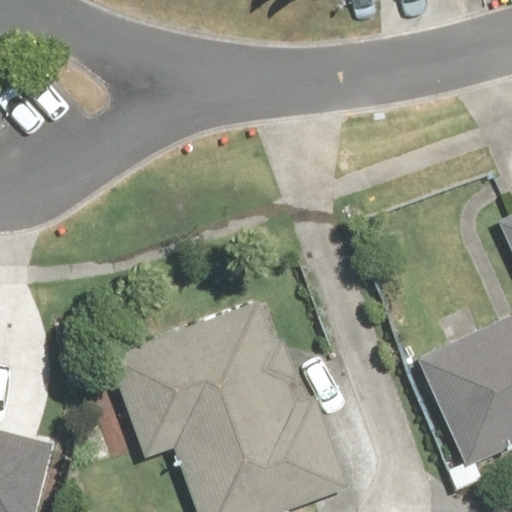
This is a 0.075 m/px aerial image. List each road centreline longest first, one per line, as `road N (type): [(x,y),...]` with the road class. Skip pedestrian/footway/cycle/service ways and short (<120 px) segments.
road 1 (residential): [(194,69),(254,78),(350,75),(511,35)]
road 2 (residential): [(194,69),(0,20)]
road 3 (residential): [(85,153),(194,69)]
